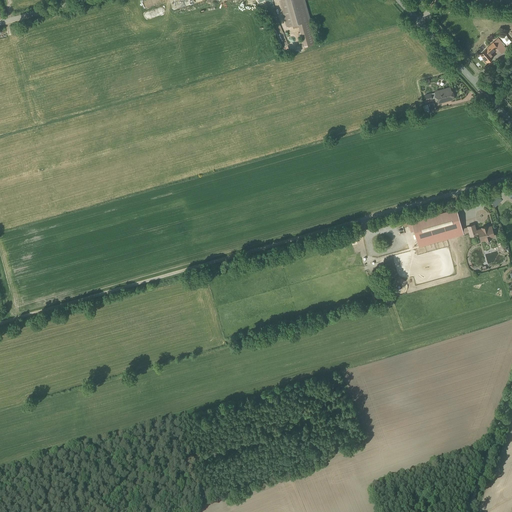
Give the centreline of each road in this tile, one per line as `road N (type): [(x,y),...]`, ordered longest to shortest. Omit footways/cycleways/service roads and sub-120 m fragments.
road 1 (track): [(511,178),(0,325)]
road 2 (tertiary): [(511,124),(396,0)]
road 3 (track): [(470,511),(511,396)]
